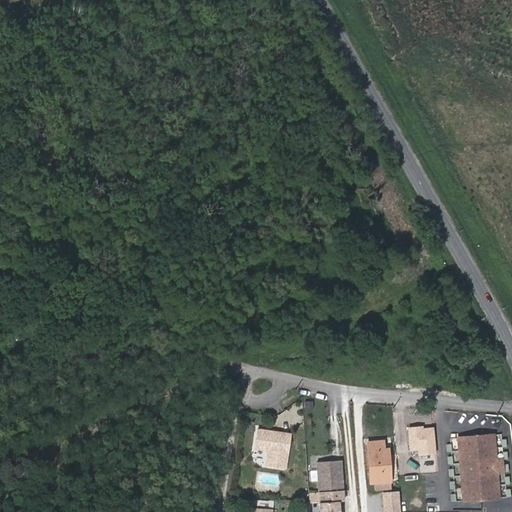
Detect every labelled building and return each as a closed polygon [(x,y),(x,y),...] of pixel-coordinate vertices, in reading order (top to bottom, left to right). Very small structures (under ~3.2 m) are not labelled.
[(424,426),(408,427),(410,451),(418,450),(418,455),(436,454),(434,428),(424,429),(424,426)] [(289,433),(257,428),(254,448),(268,450),(265,465),(285,468),(289,433)] [(494,435),(459,438),(464,500),(499,497),(494,435)] [(375,482),(376,491),(392,489),(388,450),(384,450),(384,442),(368,443),(372,482),(375,482)] [(341,460),(315,463),(317,492),(319,511),(340,511),(340,501),(345,500),(341,460)] [(401,511),(400,491),(382,492),(383,511),(401,511)] [(511,511),(511,503),(501,503),(499,511),(511,511)]
